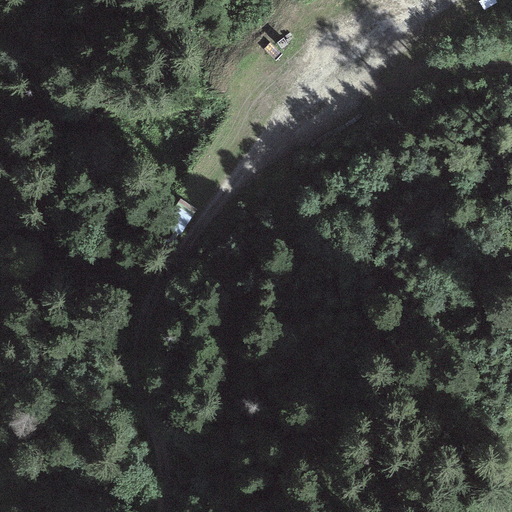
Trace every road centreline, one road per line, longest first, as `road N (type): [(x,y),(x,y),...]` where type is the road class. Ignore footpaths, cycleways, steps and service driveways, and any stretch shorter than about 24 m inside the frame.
road 1 (track): [(164,511),(162,457),(134,358),(146,297),(259,149),(337,70),(449,0)]
road 2 (track): [(337,70),(382,83),(511,68)]
